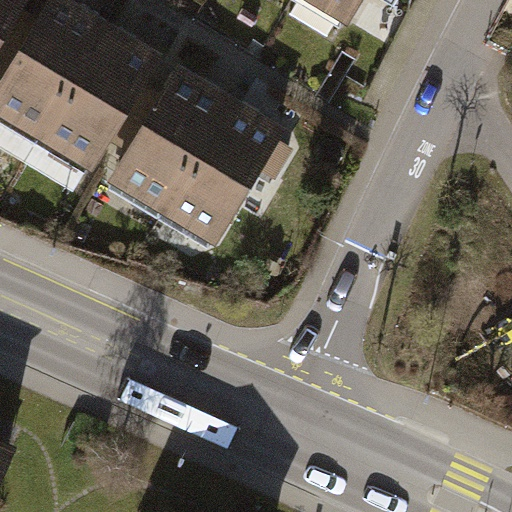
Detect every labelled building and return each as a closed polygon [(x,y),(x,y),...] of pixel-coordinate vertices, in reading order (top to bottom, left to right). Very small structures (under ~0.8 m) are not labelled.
[(26,0),(0,0),(0,44),(19,12),(26,0)] [(355,0),(307,0),(343,21),(355,0)] [(107,30),(58,1),(43,26),(11,81),(0,99),(0,117),(41,142),(107,30)] [(0,44),(0,74),(11,81),(43,26),(19,12),(0,44)] [(157,59),(107,30),(41,142),(91,171),(110,139),(141,86),(157,59)] [(227,100),(178,72),(163,98),(131,152),(112,184),(161,212),(227,100)] [(110,139),(131,152),(163,98),(141,86),(110,139)] [(280,132),(227,100),(161,212),(214,244),(280,132)] [(0,473),(11,449),(0,443),(0,473)] [(212,511),(163,490),(153,511),(212,511)]
